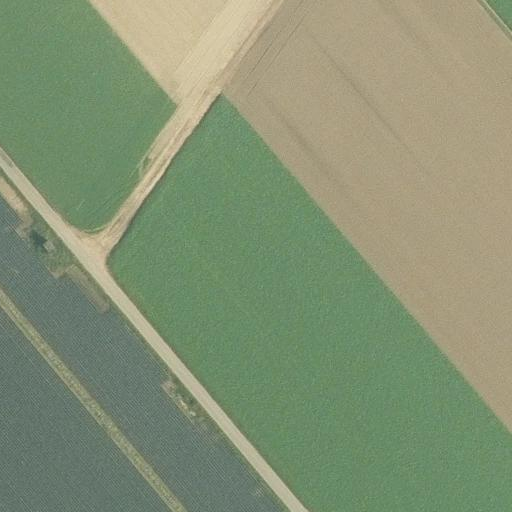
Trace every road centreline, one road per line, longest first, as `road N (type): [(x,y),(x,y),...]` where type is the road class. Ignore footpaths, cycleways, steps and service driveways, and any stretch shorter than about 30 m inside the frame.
road 1 (unclassified): [(0,158),(294,511)]
road 2 (track): [(88,263),(277,0)]
